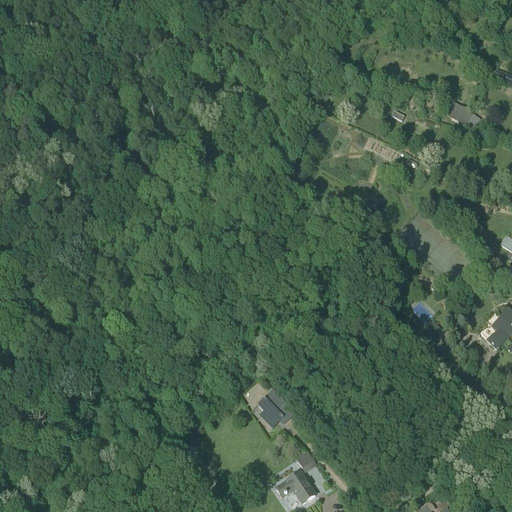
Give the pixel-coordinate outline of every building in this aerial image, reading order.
[(511,89),(511,78),(495,72),(491,81),(511,89)] [(463,129),(471,117),(458,109),(450,121),(463,129)] [(486,216),(497,209),(490,199),(481,205),(479,206),(486,216)] [(502,245),(511,249),(511,238),(506,236),(502,245)] [(484,282),(488,276),(485,273),(480,278),(484,282)] [(511,316),(507,311),(490,328),(496,335),(486,344),(496,354),(511,338),(511,347),(508,352),(511,356),(511,316)] [(437,345),(445,337),(435,325),(426,333),(437,345)] [(283,427),(296,415),(273,392),(257,407),(263,413),(259,418),(272,431),(280,423),(283,427)] [(186,453),(192,447),(187,443),(182,448),(181,447),(172,455),(178,462),(187,454),(186,453)] [(305,475),(317,467),(307,453),(296,461),(305,475)] [(315,498),(299,473),(286,483),(275,491),(282,502),(295,493),(303,506),(315,498)] [(474,511),(481,511),(476,502),(470,505),(474,511)]
